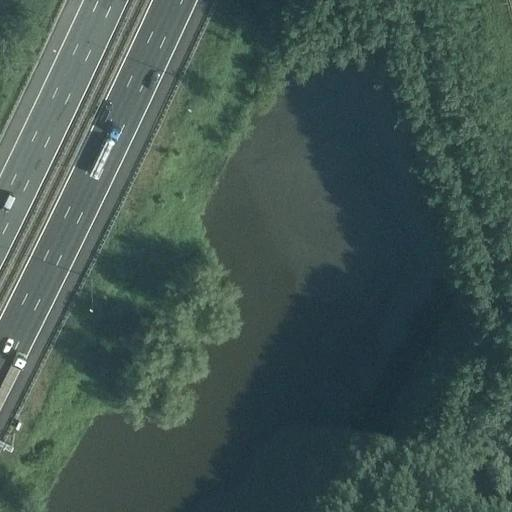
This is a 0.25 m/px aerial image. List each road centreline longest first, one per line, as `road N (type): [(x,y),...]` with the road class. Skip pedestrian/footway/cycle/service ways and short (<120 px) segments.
road 1 (motorway): [(0,367),(175,0)]
road 2 (motorway): [(107,0),(0,240)]
